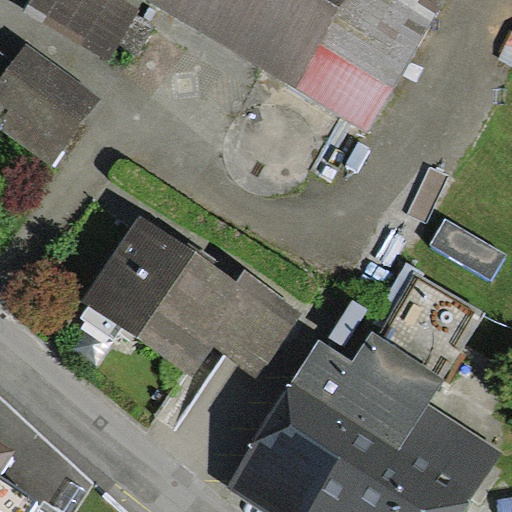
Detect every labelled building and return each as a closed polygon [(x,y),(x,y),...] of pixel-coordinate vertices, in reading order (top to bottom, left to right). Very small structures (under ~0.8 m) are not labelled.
[(120,0),(31,0),(26,10),(108,57),(118,40),(137,51),(151,27),(135,18),(139,10),(120,0)] [(150,0),(366,127),(441,0),(150,0)] [(0,81),(5,86),(0,92),(0,125),(50,165),(104,99),(28,38),(10,59),(0,71),(0,81)] [(0,92),(5,86),(0,81),(0,71),(10,59),(0,51),(0,92)] [(239,283),(139,211),(79,295),(193,376),(214,347),(255,376),(301,313),(246,274),(239,283)] [(508,254),(443,219),(429,245),(494,280),(508,254)] [(351,362),(319,342),(225,488),(261,511),(460,511),(499,453),(426,406),(484,316),(418,274),(380,333),(373,328),(351,362)] [(0,477),(14,456),(0,447),(0,511),(29,511),(32,508),(0,487),(0,477)]
